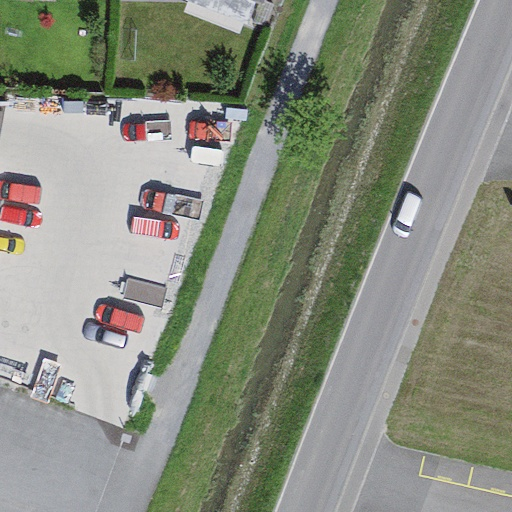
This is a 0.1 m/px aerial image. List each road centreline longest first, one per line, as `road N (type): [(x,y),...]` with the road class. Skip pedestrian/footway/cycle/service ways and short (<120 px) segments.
road 1 (unclassified): [(127,511),(330,0)]
road 2 (residential): [(306,511),(511,11)]
